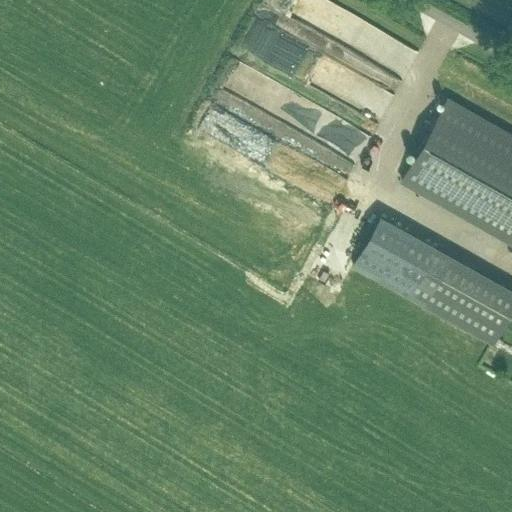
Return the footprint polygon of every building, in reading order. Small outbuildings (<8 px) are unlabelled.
[(348,40),(348,14),(330,14),(330,40),(348,40)] [(375,114),(384,95),(297,49),(287,68),(375,114)] [(400,178),(511,240),(511,133),(446,97),(400,178)] [(313,104),(293,124),(320,149),(339,129),(313,104)] [(269,114),(263,124),(281,133),(286,123),(269,114)] [(474,331),(492,341),(511,305),(511,287),(501,281),(474,331)]
